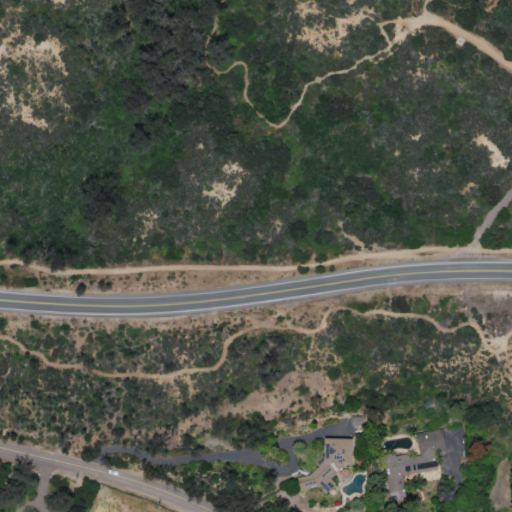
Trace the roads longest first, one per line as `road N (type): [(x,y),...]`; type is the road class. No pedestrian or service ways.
road 1 (secondary): [(0,300),(208,307),(511,271)]
road 2 (residential): [(0,449),(108,475),(198,511)]
